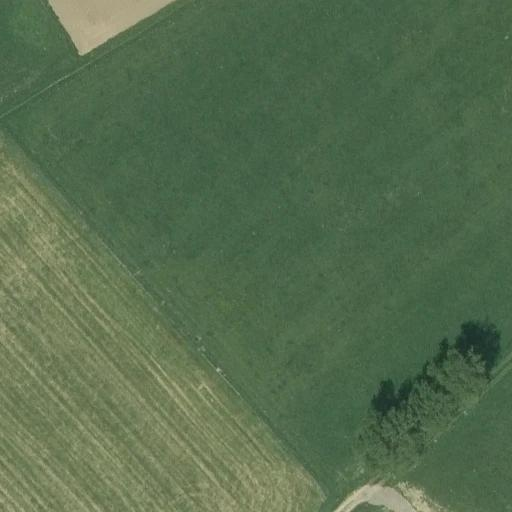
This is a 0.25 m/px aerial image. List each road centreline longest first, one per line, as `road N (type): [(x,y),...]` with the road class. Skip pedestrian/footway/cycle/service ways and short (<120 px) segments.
road 1 (track): [(0,122),(202,0)]
road 2 (track): [(511,365),(349,511)]
